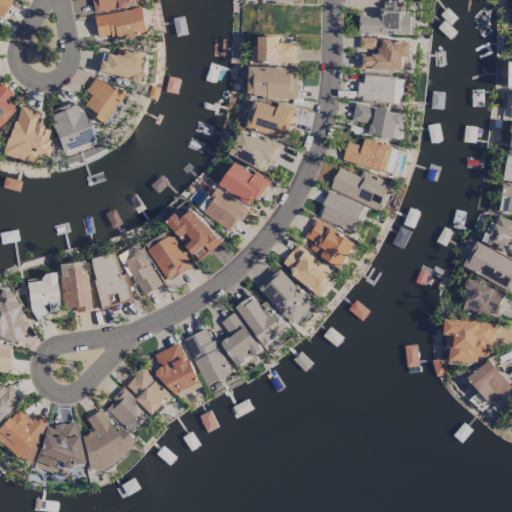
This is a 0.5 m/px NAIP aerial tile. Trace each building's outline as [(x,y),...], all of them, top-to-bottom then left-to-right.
[(89,0),(92,12),(137,4),(136,0),(89,0)] [(412,33),(413,15),(405,15),(405,0),(394,0),(382,0),(382,16),(361,16),(360,32),(412,33)] [(92,15),(96,37),(113,34),(114,40),(150,33),(145,6),(92,15)] [(295,62),(296,42),(279,42),(279,36),(260,36),(260,61),(295,62)] [(378,48),(378,37),(360,37),(360,48),(378,48)] [(361,68),(404,69),(404,56),(412,56),(412,40),(381,39),(381,53),(361,53),(361,68)] [(150,55),(116,47),(114,55),(101,52),(96,71),(144,82),(150,55)] [(298,97),(299,68),(250,66),(249,96),(298,97)] [(358,100),(403,102),(404,76),(365,75),(365,82),(359,81),(358,100)] [(121,95),(94,76),(83,90),(89,95),(82,105),(94,113),(92,117),(101,124),(121,95)] [(0,124),(14,109),(4,100),(10,93),(0,82),(0,124)] [(248,127),(285,139),(295,106),(280,101),(278,107),(256,100),(248,127)] [(60,151),(92,140),(82,111),(77,113),(73,101),(55,107),(57,112),(48,114),(60,151)] [(405,112),(356,104),(353,120),(372,123),(370,134),(401,138),(405,112)] [(2,155),(34,163),(36,155),(43,157),(50,128),(37,125),(40,111),(16,105),(2,155)] [(284,146),(243,128),(232,155),(267,170),(271,161),(276,163),(284,146)] [(347,141),(343,161),(386,170),(392,144),(364,138),(363,145),(347,141)] [(220,186),(253,206),(269,178),(256,171),(255,173),(235,162),(220,186)] [(330,189),(380,210),(392,182),(363,170),(360,175),(339,167),(330,189)] [(510,212),(511,212),(511,186),(504,185),(503,195),(511,196),(510,212)] [(201,209),(233,231),(249,208),(216,186),(201,209)] [(364,205),(329,192),(319,218),(355,231),(364,205)] [(222,241),(195,208),(183,218),(178,213),(168,221),(200,260),(222,241)] [(511,216),(498,212),(488,243),(511,250),(511,216)] [(344,266),(357,240),(314,219),(305,237),(314,241),(310,249),(344,266)] [(193,265),(173,233),(149,249),(168,280),(193,265)] [(464,265),(511,290),(511,258),(477,241),(464,265)] [(322,294),(338,273),(298,243),(282,265),(322,294)] [(161,286),(145,247),(122,257),(134,285),(140,283),(144,293),(161,286)] [(99,309),(128,301),(121,274),(116,276),(110,253),(86,259),(99,309)] [(62,308),(73,307),(74,312),(90,310),(85,274),(76,275),(74,261),(57,263),(62,308)] [(315,303),(282,268),(261,287),(295,323),(315,303)] [(25,279),(30,318),(46,316),(46,312),(58,310),(53,275),(25,279)] [(466,286),(473,288),(465,307),(496,319),(506,292),(469,278),(466,286)] [(0,337),(18,344),(26,322),(21,319),(23,312),(17,310),(22,298),(0,290),(0,337)] [(261,304),(253,294),(237,307),(267,345),(289,328),(268,300),(261,304)] [(232,335),(223,340),(239,365),(263,349),(238,311),(222,321),(232,335)] [(447,360),(479,362),(479,356),(489,357),(490,345),(496,345),(498,322),(451,318),(447,360)] [(208,385),(235,372),(219,338),(213,341),(207,328),(186,338),(208,385)] [(0,371),(7,373),(10,343),(0,342),(0,371)] [(155,353),(162,368),(162,369),(173,396),(201,384),(182,342),(155,353)] [(469,377),(491,403),(511,385),(511,384),(491,359),(469,377)] [(124,385),(154,413),(173,393),(144,364),(124,385)] [(0,421),(15,420),(12,385),(0,385),(0,421)] [(103,406),(125,430),(145,411),(123,387),(103,406)] [(0,424),(0,443),(20,460),(49,426),(35,414),(29,420),(15,408),(0,424)] [(84,418),(91,429),(80,436),(87,469),(94,468),(96,472),(99,470),(102,469),(131,451),(130,444),(120,427),(112,429),(99,408),(84,418)] [(82,463),(74,421),(52,425),(52,426),(43,427),(33,461),(47,466),(54,465),(55,463),(64,466),(82,463)]
